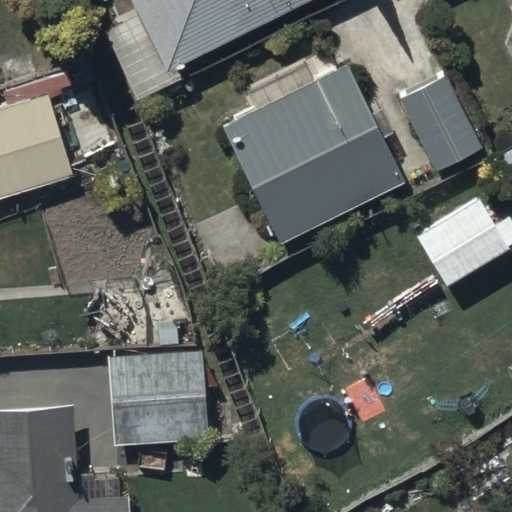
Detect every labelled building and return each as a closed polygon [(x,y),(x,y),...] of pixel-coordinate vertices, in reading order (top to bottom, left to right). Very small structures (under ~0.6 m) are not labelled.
[(180,78),(174,64),(305,0),(123,0),(131,15),(97,32),(131,102),(180,78)] [(511,0),(509,0),(511,4),(511,22),(511,23),(502,47),(511,65),(511,0)] [(242,90),(252,110),(218,127),(277,244),(400,182),(341,65),(310,81),(300,61),(242,90)] [(442,77),(396,101),(433,171),(479,146),(442,77)] [(41,93),(0,105),(0,196),(67,176),(41,93)] [(511,173),(503,178),(511,192),(511,173)] [(511,227),(504,216),(492,223),(475,197),(410,239),(442,288),(511,242),(511,227)] [(202,352),(103,356),(107,442),(206,438),(202,352)] [(0,511),(126,511),(126,491),(118,491),(118,467),(71,469),(69,407),(0,408),(0,511)]
